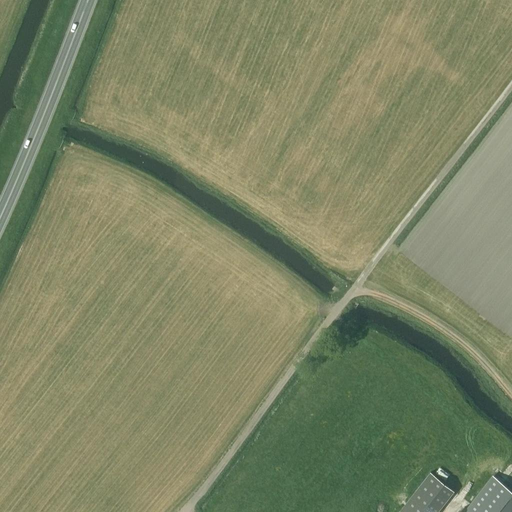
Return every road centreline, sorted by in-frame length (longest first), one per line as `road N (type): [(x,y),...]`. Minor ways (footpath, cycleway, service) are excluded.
road 1 (track): [(184,511),(354,286)]
road 2 (track): [(354,286),(511,83)]
road 3 (trunk): [(0,215),(84,0)]
